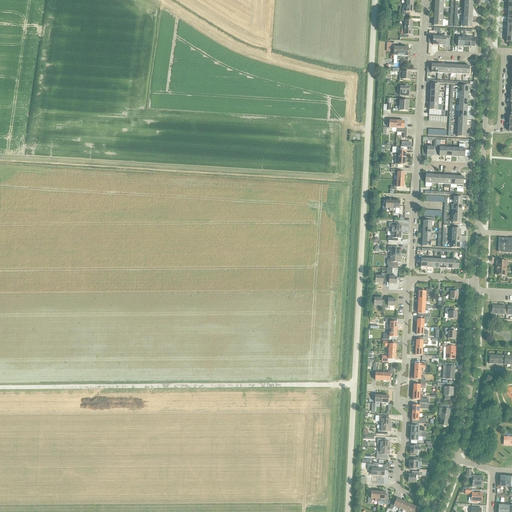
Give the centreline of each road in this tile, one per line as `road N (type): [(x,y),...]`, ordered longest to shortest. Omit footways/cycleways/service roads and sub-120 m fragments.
road 1 (unclassified): [(349,482),(374,0)]
road 2 (track): [(354,384),(0,387)]
road 3 (residential): [(454,458),(467,397),(473,291)]
